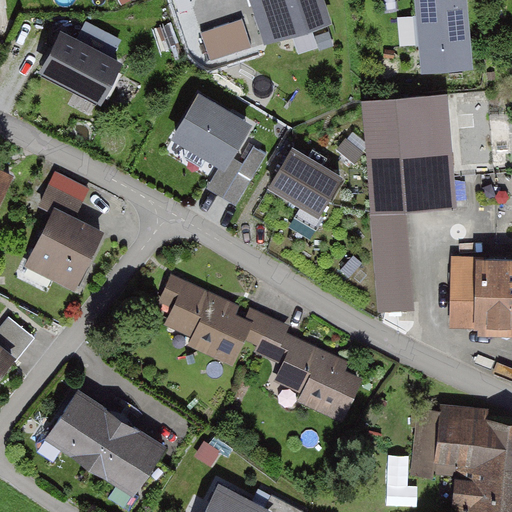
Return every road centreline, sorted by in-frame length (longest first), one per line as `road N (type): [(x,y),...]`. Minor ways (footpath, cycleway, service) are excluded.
road 1 (residential): [(511,398),(389,342),(196,225),(165,217)]
road 2 (residential): [(165,217),(0,432)]
road 3 (residential): [(165,217),(151,200),(0,124)]
